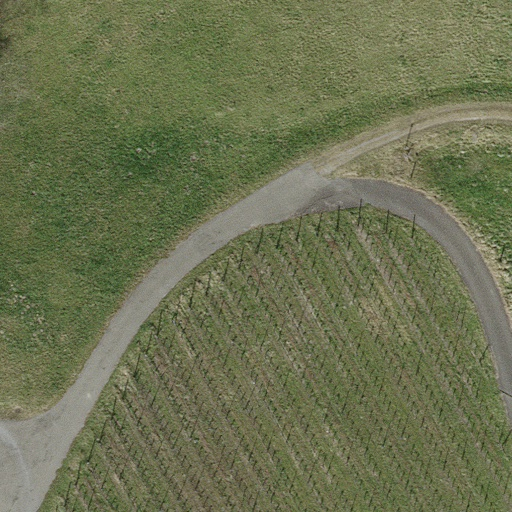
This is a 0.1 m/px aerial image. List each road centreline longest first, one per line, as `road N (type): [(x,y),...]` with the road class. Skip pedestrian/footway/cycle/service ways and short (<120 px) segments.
road 1 (track): [(20,511),(120,339),(182,261),(283,190)]
road 2 (track): [(283,190),(352,190),(428,215),(483,287),(511,370)]
road 3 (track): [(283,190),(404,136),(511,120)]
